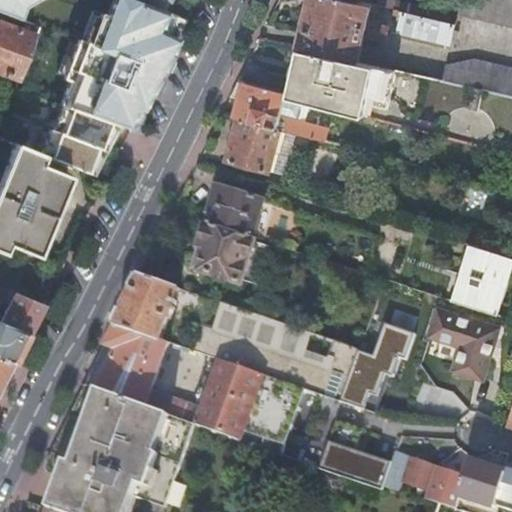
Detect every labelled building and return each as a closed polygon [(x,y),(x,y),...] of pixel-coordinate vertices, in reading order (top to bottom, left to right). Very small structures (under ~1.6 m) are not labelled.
[(43,0),(0,0),(0,14),(23,23),(28,9),(43,0)] [(149,38),(161,11),(137,2),(137,3),(128,0),(113,0),(105,19),(101,18),(90,45),(85,42),(73,72),(78,74),(65,108),(70,109),(115,125),(129,130),(156,80),(172,48),(149,38)] [(165,0),(128,0),(137,3),(137,2),(161,11),(165,0)] [(312,0),(301,49),(360,63),(366,36),(385,40),(388,27),(369,22),(372,11),(378,12),(379,6),(352,0),(312,0)] [(511,0),(461,0),(458,14),(511,26),(511,0)] [(451,43),(456,23),(404,12),(400,31),(451,43)] [(0,72),(19,79),(38,28),(23,23),(0,14),(0,72)] [(511,96),(443,81),(396,71),(360,63),(301,49),(294,77),(289,99),(311,104),(366,118),(511,153),(511,96)] [(511,96),(511,67),(477,60),(446,65),(443,81),(511,96)] [(285,95),(238,84),(234,91),(231,99),(240,102),(235,119),(240,121),(297,135),(312,139),(325,143),(328,130),(305,124),(280,118),(285,98),(285,95)] [(305,124),(311,104),(289,99),(285,98),(280,118),(305,124)] [(49,131),(40,156),(42,156),(91,175),(110,135),(115,125),(70,109),(61,106),(52,132),(49,131)] [(297,135),(240,121),(231,153),(228,162),(285,179),(292,152),(307,156),(312,139),(297,135)] [(42,156),(40,156),(15,146),(0,183),(0,252),(3,254),(7,245),(36,257),(51,221),(54,212),(68,178),(38,166),(42,156)] [(264,203),(218,189),(207,226),(253,240),(264,203)] [(275,206),(264,203),(253,240),(256,241),(259,241),(265,218),(271,220),(275,206)] [(253,240),(207,226),(193,272),(242,287),(256,241),(253,240)] [(511,259),(511,256),(473,246),(456,303),(495,315),(499,302),(511,259)] [(179,273),(150,262),(141,278),(174,289),(179,273)] [(348,282),(349,277),(352,270),(335,265),(333,272),(331,277),(348,282)] [(359,281),(362,273),(352,270),(349,277),(359,281)] [(174,289),(141,278),(135,290),(117,327),(161,343),(162,342),(169,322),(171,323),(175,311),(173,310),(176,303),(180,291),(174,289)] [(39,314),(44,305),(0,287),(0,306),(7,310),(0,322),(0,323),(29,335),(39,314)] [(508,304),(499,302),(495,315),(505,318),(508,304)] [(308,353),(313,336),(223,306),(215,332),(332,372),(336,361),(331,359),(330,361),(308,353)] [(499,329),(441,311),(432,338),(462,347),(456,370),(483,380),(499,329)] [(22,347),(29,335),(0,323),(0,358),(14,364),(22,347)] [(416,336),(386,326),(376,359),(360,354),(342,403),(377,415),(382,399),(380,398),(387,377),(395,379),(401,360),(407,362),(416,336)] [(105,350),(87,388),(195,427),(277,456),(303,390),(221,362),(204,411),(151,393),(170,345),(162,342),(161,343),(117,327),(110,340),(105,350)] [(360,354),(360,352),(336,343),(331,359),(336,361),(332,372),(215,332),(204,329),(196,353),(221,362),(303,390),(342,403),(345,395),(360,354)] [(0,390),(5,380),(14,364),(0,358),(0,390)] [(195,427),(87,388),(59,442),(46,469),(48,476),(60,480),(54,496),(49,511),(52,511),(123,511),(129,496),(166,510),(195,427)] [(400,493),(403,484),(389,479),(394,464),(358,452),(365,431),(338,421),(318,470),(383,493),(385,489),(400,493)] [(437,468),(397,455),(394,464),(389,479),(403,484),(419,489),(429,493),(437,468)] [(460,476),(437,468),(429,493),(426,502),(440,506),(457,511),(461,499),(471,467),(464,465),(460,476)] [(500,509),(510,477),(471,465),(471,467),(461,499),(499,511),(500,509)] [(511,511),(511,468),(510,477),(500,509),(511,511)] [(416,498),(426,502),(429,493),(419,489),(416,498)]
